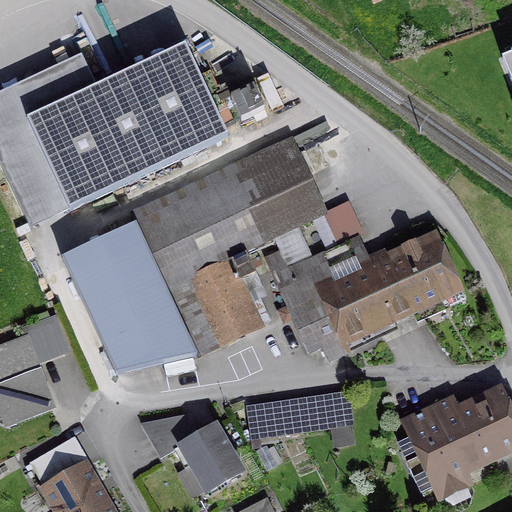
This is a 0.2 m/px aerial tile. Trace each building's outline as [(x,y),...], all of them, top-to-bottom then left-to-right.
[(69,212),(228,138),(185,48),(27,121),(69,212)] [(511,56),(503,60),(511,82),(511,56)] [(256,121),(267,116),(254,87),(231,98),(241,121),(253,115),(256,121)] [(270,320),(257,293),(244,300),(239,290),(258,282),(245,253),(274,239),(296,229),(324,216),(288,140),(269,149),(274,160),(63,259),(117,375),(196,355),(270,320)] [(357,239),(311,260),(296,229),(274,239),(285,263),(271,270),(309,353),(321,347),(328,362),(379,336),(372,321),(390,313),(392,318),(412,310),(417,322),(445,309),(440,297),(460,288),(439,242),(371,272),(357,239)] [(52,407),(26,341),(0,350),(0,406),(7,424),(52,407)] [(349,395),(252,409),(256,438),(353,424),(349,395)] [(452,400),(403,423),(440,500),(471,486),(463,468),(511,445),(511,413),(504,397),(460,417),(452,400)] [(188,416),(141,425),(161,459),(181,447),(207,493),(242,473),(215,427),(200,436),(188,416)] [(58,511),(110,511),(85,468),(46,490),(58,511)] [(273,511),(267,499),(242,511),(273,511)]
